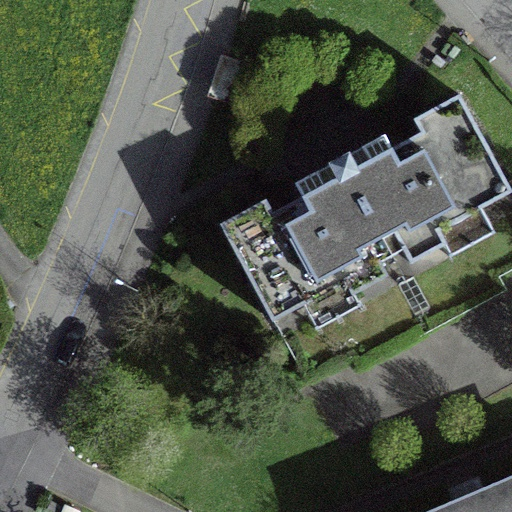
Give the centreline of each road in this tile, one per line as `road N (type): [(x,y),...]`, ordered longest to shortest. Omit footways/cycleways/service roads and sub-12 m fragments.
road 1 (tertiary): [(177,0),(110,199),(0,450)]
road 2 (residential): [(0,453),(124,511)]
